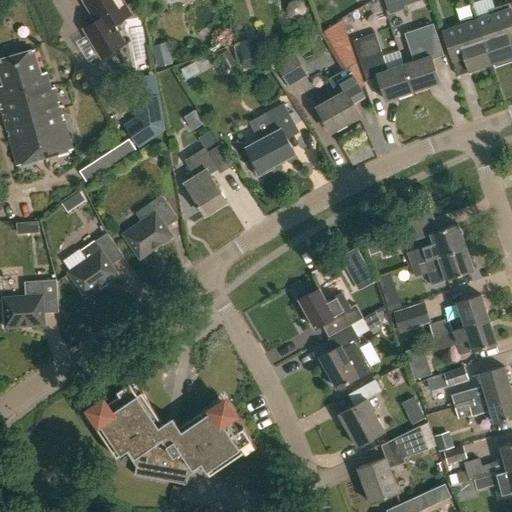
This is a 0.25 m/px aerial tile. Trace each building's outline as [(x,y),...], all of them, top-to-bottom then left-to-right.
[(82,0),(96,22),(84,29),(101,57),(113,50),(114,52),(130,42),(130,41),(126,43),(115,25),(132,14),(123,0),(82,0)] [(400,0),(382,0),(389,15),(404,9),(403,7),(400,0)] [(491,18),(478,22),(492,66),(511,58),(511,47),(508,36),(511,34),(511,12),(511,11),(508,4),(489,10),(491,18)] [(342,19),(346,27),(362,18),(358,10),(342,19)] [(492,66),(478,22),(464,26),(444,33),(452,55),(462,51),(470,73),(492,66)] [(414,62),(404,66),(413,92),(440,83),(432,60),(443,56),(432,24),(405,34),(414,62)] [(413,92),(404,66),(387,71),(375,35),(354,42),(367,82),(378,78),(386,101),(413,92)] [(239,42),(245,68),(261,64),(255,39),(239,42)] [(169,42),(153,47),(158,68),(174,65),(169,42)] [(41,75),(34,50),(0,60),(0,72),(4,85),(0,86),(0,106),(17,167),(73,151),(55,89),(51,90),(46,73),(41,75)] [(230,51),(217,58),(223,69),(237,63),(230,51)] [(294,52),(274,63),(287,87),(307,77),(294,52)] [(331,133),(361,116),(350,96),(361,90),(348,68),(328,80),(338,97),(317,108),(331,133)] [(136,117),(124,125),(140,149),(167,128),(161,95),(133,99),(136,117)] [(284,133),(296,126),(284,105),(267,114),(277,132),(247,148),(253,159),(249,161),(259,178),(276,169),(274,165),(296,154),(284,133)] [(119,146),(126,156),(136,150),(129,140),(119,146)] [(185,185),(205,216),(227,202),(210,175),(217,170),(220,174),(233,165),(220,145),(208,153),(205,148),(185,161),(195,178),(185,185)] [(119,146),(110,152),(116,162),(126,156),(119,146)] [(110,152),(100,159),(106,169),(116,162),(110,152)] [(100,159),(90,165),(96,175),(106,169),(100,159)] [(90,165),(86,168),(80,172),(86,182),(96,175),(90,165)] [(80,192),(75,195),(81,204),(86,201),(80,192)] [(178,219),(162,195),(136,214),(141,222),(123,235),(140,260),(173,237),(166,227),(178,219)] [(38,222),(30,222),(31,233),(39,233),(38,222)] [(388,230),(394,248),(417,241),(411,223),(388,230)] [(407,253),(412,266),(465,248),(462,237),(463,235),(461,229),(458,228),(457,225),(430,234),(434,244),(407,253)] [(123,257),(107,233),(81,252),(87,260),(68,273),(85,298),(118,275),(111,265),(123,257)] [(465,248),(412,266),(416,277),(442,268),(446,280),(473,271),(465,248)] [(358,251),(343,259),(344,261),(350,271),(365,263),(358,251)] [(391,275),(378,279),(381,291),(394,286),(391,275)] [(59,313),(56,280),(25,282),(26,296),(3,298),(5,329),(45,326),(44,314),(59,313)] [(326,302),(319,289),(299,300),(315,329),(322,325),(328,338),(363,319),(356,305),(350,308),(341,293),(326,302)] [(456,303),(464,327),(489,319),(481,295),(456,303)] [(393,312),(400,332),(431,323),(424,302),(393,312)] [(376,311),(364,318),(370,330),(382,323),(376,311)] [(433,337),(452,331),(448,319),(429,325),(433,337)] [(489,319),(464,327),(452,331),(433,337),(437,348),(468,338),(472,351),(497,343),(489,319)] [(336,389),(358,377),(370,370),(355,344),(360,341),(352,326),(328,340),(334,350),(319,358),(336,389)] [(441,374),(429,378),(418,381),(422,390),(429,388),(430,391),(468,379),(464,366),(441,374)] [(454,407),(511,391),(505,367),(480,374),(483,387),(451,396),(454,407)] [(384,377),(389,392),(408,385),(404,371),(384,377)] [(381,392),(375,380),(349,395),(355,406),(339,415),(357,447),(385,431),(367,400),(381,392)] [(239,449),(251,441),(242,428),(239,431),(229,417),(233,414),(224,402),(213,409),(210,405),(178,427),(176,423),(166,421),(162,424),(141,392),(137,395),(129,383),(117,392),(119,395),(105,404),(103,401),(90,410),(98,421),(94,424),(116,457),(128,449),(136,461),(134,475),(186,485),(188,471),(201,463),(209,475),(242,453),(239,449)] [(511,393),(511,391),(454,407),(458,419),(486,412),(491,415),(493,423),(511,417),(511,393)] [(381,445),(386,459),(358,469),(371,503),(398,493),(389,469),(404,463),(402,459),(437,446),(435,438),(428,422),(381,445)] [(453,449),(448,434),(435,438),(437,446),(439,453),(453,449)] [(464,463),(466,472),(469,482),(475,480),(511,469),(511,443),(500,447),(504,461),(491,465),(491,466),(483,468),(480,458),(464,463)] [(464,446),(444,452),(448,465),(467,459),(464,446)] [(511,469),(475,480),(477,489),(493,484),(497,498),(511,493),(511,469)] [(459,484),(469,482),(466,472),(457,474),(459,484)] [(420,511),(430,508),(424,495),(396,507),(398,511),(420,511)]
